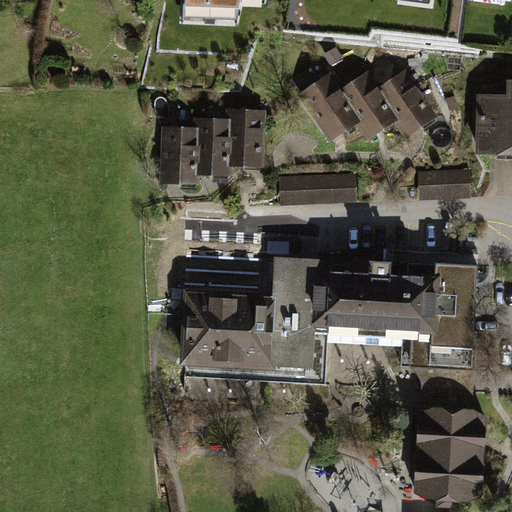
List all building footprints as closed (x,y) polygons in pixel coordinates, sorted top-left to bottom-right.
[(186,0),(186,9),(241,11),(242,0),(257,0),(265,0),(186,0)] [(402,77),(377,94),(400,128),(410,144),(435,127),(402,77)] [(367,79),(336,97),(359,132),(370,148),(400,128),(377,94),(367,79)] [(326,82),(301,99),(334,149),(359,132),(336,97),(326,82)] [(507,101),(477,100),(477,163),(511,163),(511,85),(507,86),(507,101)] [(266,117),(231,116),(230,127),(228,174),(263,175),(266,117)] [(230,127),(195,126),(194,135),(193,184),(228,185),(228,174),(230,127)] [(194,135),(159,134),(157,192),(192,193),(193,184),(194,135)] [(421,168),(422,198),(473,197),(473,168),(421,168)] [(282,174),(283,203),(360,200),(359,172),(282,174)] [(468,414),(468,370),(469,370),(471,268),(434,267),(396,267),(396,270),(362,269),(362,280),(315,279),(315,268),(270,267),(270,302),(268,363),(322,364),(322,378),(382,379),(382,369),(416,369),(414,508),(479,509),(484,421),(468,414)] [(268,363),(270,302),(180,298),(177,374),(267,378),(268,363)]
